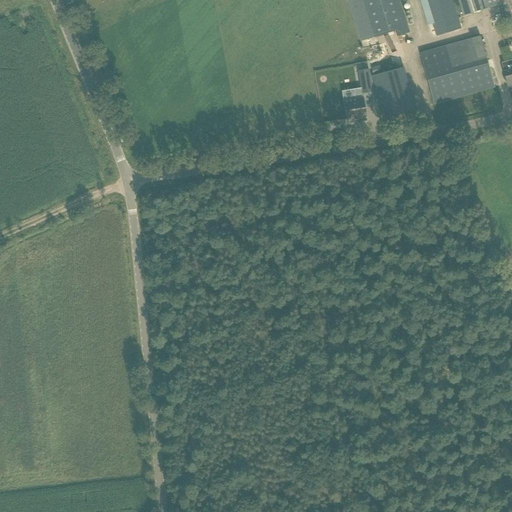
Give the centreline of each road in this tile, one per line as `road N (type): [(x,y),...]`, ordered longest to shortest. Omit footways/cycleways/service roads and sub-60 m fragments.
road 1 (unclassified): [(127,182),(511,113)]
road 2 (unclassified): [(162,511),(127,182)]
road 3 (unclassified): [(127,182),(53,0)]
road 4 (track): [(0,239),(127,182)]
